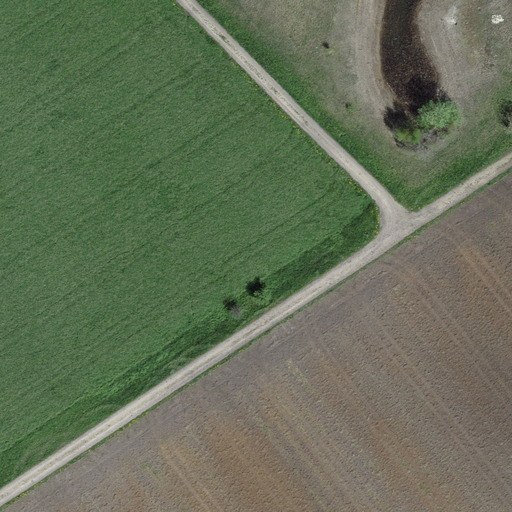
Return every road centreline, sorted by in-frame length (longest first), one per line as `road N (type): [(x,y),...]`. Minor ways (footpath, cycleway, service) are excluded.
road 1 (track): [(407,234),(0,502)]
road 2 (track): [(179,0),(407,234)]
road 3 (track): [(511,162),(407,234)]
